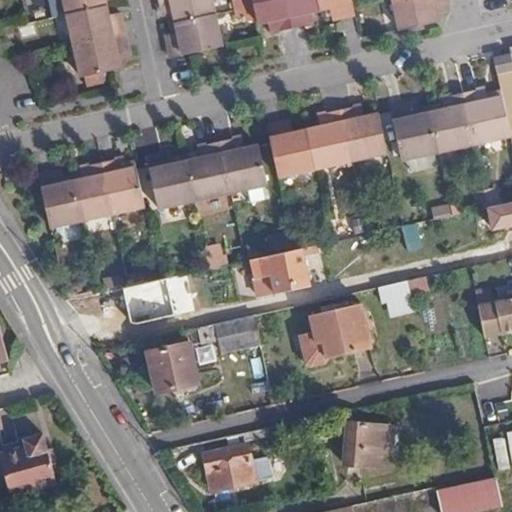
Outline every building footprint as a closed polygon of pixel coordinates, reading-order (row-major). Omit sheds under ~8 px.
[(69,0),(86,76),(124,68),(122,57),(135,55),(126,12),(114,15),(110,0),(69,0)] [(224,44),(214,0),(163,0),(167,16),(178,15),(181,31),(170,33),(175,55),(224,44)] [(358,13),(355,0),(256,0),(261,22),(272,20),(274,31),(317,22),(315,10),(335,6),(337,18),(358,13)] [(394,0),(399,24),(442,15),(441,6),(448,4),(446,0),(394,0)] [(511,57),(498,60),(506,97),(507,102),(511,125),(511,57)] [(511,125),(507,102),(506,97),(493,99),(490,86),(449,95),(451,109),(424,114),(421,101),(400,106),(411,157),(511,134),(511,125)] [(374,112),(371,101),(325,111),(328,123),(302,128),(300,117),(279,122),(290,173),(395,150),(387,109),(374,112)] [(277,183),(269,144),(256,146),(254,135),(210,145),(212,156),(186,161),(184,151),(162,156),(173,205),(277,183)] [(159,204),(151,164),(141,165),(140,153),(93,163),(96,175),(78,179),(76,167),(54,172),(66,223),(159,204)] [(496,186),(475,191),(478,208),(500,203),(496,186)] [(403,264),(435,257),(428,220),(394,227),(403,264)] [(210,267),(228,262),(222,241),(205,246),(210,267)] [(327,255),(326,243),(257,258),(264,296),(311,285),(308,271),(319,268),(317,257),(327,255)] [(149,282),(166,278),(164,268),(147,272),(149,282)] [(322,282),(319,268),(308,271),(311,285),(322,282)] [(115,279),(117,289),(135,285),(133,274),(115,279)] [(383,285),(390,317),(418,311),(414,293),(431,290),(428,276),(383,285)] [(87,286),(89,295),(104,292),(102,283),(87,286)] [(511,296),(495,300),(502,333),(511,331),(511,296)] [(502,333),(495,300),(478,304),(485,337),(502,333)] [(366,303),(314,315),(318,332),(313,333),(315,344),(306,345),(310,364),(315,366),(329,364),(332,359),(331,357),(376,347),(366,303)] [(228,353),(265,345),(259,314),(203,327),(207,343),(224,340),(228,353)] [(313,333),(304,335),(306,345),(315,344),(313,333)] [(202,384),(193,343),(151,352),(159,392),(202,384)] [(395,451),(399,430),(352,422),(345,463),(383,471),(388,449),(395,451)] [(272,434),(270,428),(241,434),(242,441),(272,434)] [(511,432),(496,434),(500,469),(511,467),(511,432)] [(52,453),(48,435),(29,439),(30,445),(6,451),(3,452),(6,465),(8,464),(52,453)] [(5,445),(6,451),(30,445),(29,439),(8,444),(5,445)] [(256,465),(250,444),(207,454),(215,490),(275,478),(272,461),(256,465)] [(59,485),(52,453),(8,464),(6,465),(13,496),(59,485)] [(495,478),(437,491),(442,511),(481,511),(502,507),(495,478)]
